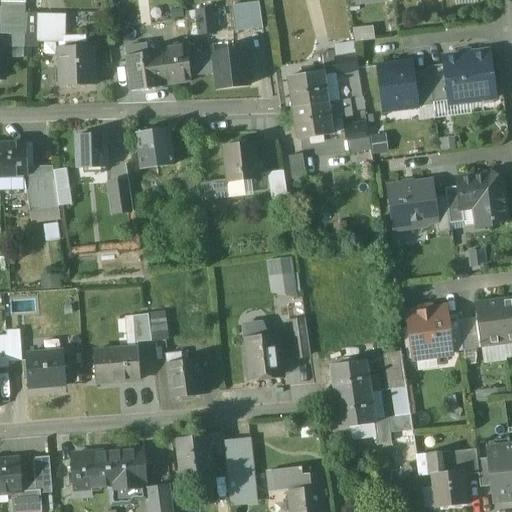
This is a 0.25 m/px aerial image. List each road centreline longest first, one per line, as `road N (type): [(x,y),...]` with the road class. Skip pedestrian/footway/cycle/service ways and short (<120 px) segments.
road 1 (residential): [(0,433),(323,405)]
road 2 (residential): [(0,116),(279,110)]
road 3 (residential): [(511,28),(367,49)]
